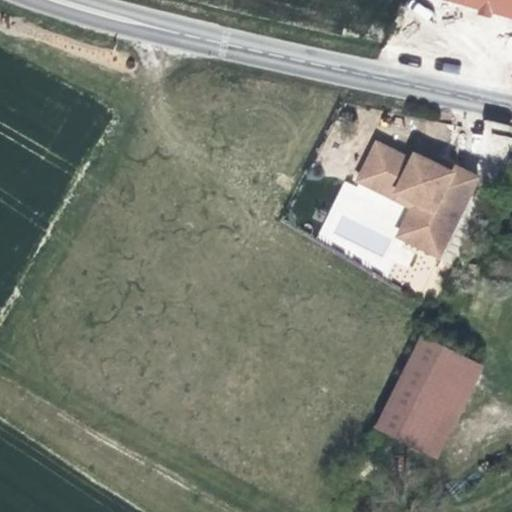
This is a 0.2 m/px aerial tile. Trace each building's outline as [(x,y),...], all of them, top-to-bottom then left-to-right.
[(511,0),(442,0),(442,3),(511,18),(511,0)] [(477,186),(454,175),(452,182),(440,177),(443,169),(420,157),(415,169),(377,152),(360,189),(398,207),(400,202),(416,209),(413,215),(399,245),(439,264),(477,186)] [(452,182),(454,175),(443,169),(440,177),(452,182)] [(398,207),(413,215),(416,209),(400,202),(398,207)] [(481,375),(419,344),(376,429),(440,460),(481,375)]
